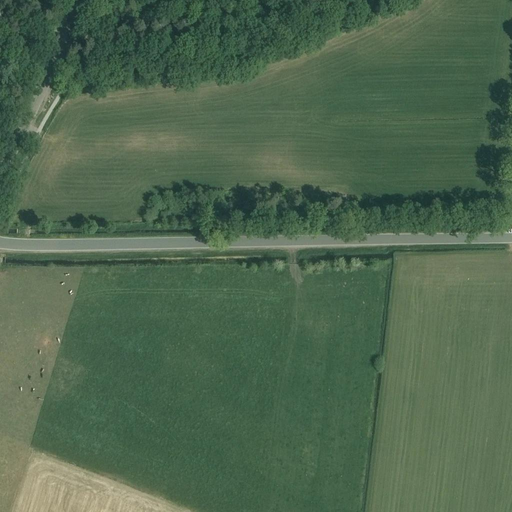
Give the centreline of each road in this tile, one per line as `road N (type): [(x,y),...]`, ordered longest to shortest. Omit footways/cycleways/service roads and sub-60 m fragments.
road 1 (unclassified): [(511,238),(0,242)]
road 2 (unclassified): [(0,179),(85,0)]
